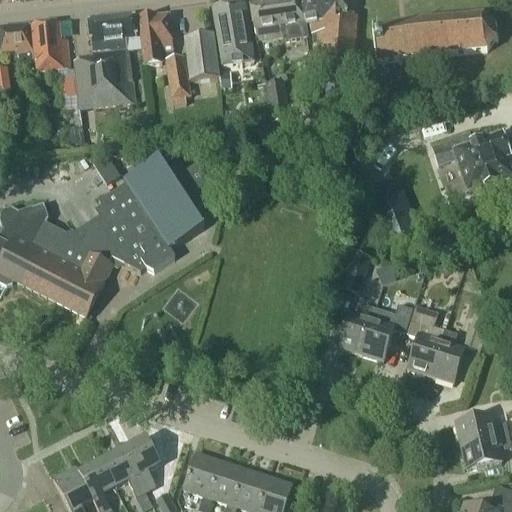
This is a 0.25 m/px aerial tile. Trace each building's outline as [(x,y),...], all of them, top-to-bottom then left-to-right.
[(343,0),(307,0),(301,1),(305,26),(308,26),(309,37),(311,37),(317,81),(353,77),(355,19),(346,20),(343,0)] [(301,1),(249,8),(256,43),(261,42),(261,44),(284,41),(284,44),(307,41),(305,26),(301,1)] [(220,68),(252,64),(244,7),(212,11),(220,68)] [(86,22),(91,60),(73,62),(79,113),(135,106),(129,53),(136,52),(132,17),(86,22)] [(184,100),(189,99),(183,60),(172,62),(171,55),(173,55),(168,18),(155,20),(155,19),(137,21),(144,69),(161,67),(161,64),(165,63),(171,109),(185,107),(184,100)] [(486,54),(495,42),(493,28),(483,18),(458,20),(417,24),(366,33),(375,67),(398,63),(418,60),(448,57),(486,54)] [(58,25),(30,27),(33,58),(34,70),(35,75),(69,72),(66,43),(60,43),(58,25)] [(20,71),(34,70),(33,58),(30,27),(0,30),(0,60),(0,61),(18,60),(20,71)] [(214,36),(184,40),(190,85),(220,81),(214,36)] [(13,68),(0,69),(0,94),(15,94),(13,68)] [(266,86),(272,126),(289,124),(283,83),(266,86)] [(64,137),(65,152),(83,150),(81,130),(72,131),(73,136),(64,137)] [(467,194),(510,179),(504,162),(507,161),(500,139),(470,150),(467,140),(450,146),(450,147),(432,153),(437,168),(456,161),(467,194)] [(94,169),(107,188),(120,180),(107,160),(94,169)] [(65,236),(45,226),(47,222),(43,207),(18,215),(11,211),(2,214),(0,217),(0,229),(0,231),(4,233),(0,240),(0,286),(5,289),(15,285),(86,321),(105,283),(104,282),(111,268),(107,267),(110,260),(139,275),(145,271),(153,275),(174,261),(169,254),(203,231),(192,214),(204,205),(196,193),(208,186),(196,167),(184,175),(178,166),(166,174),(158,162),(123,185),(125,187),(98,205),(100,209),(94,213),(98,220),(75,235),(71,233),(65,236)] [(385,255),(417,242),(395,183),(362,196),(385,255)] [(359,299),(371,260),(345,252),(333,291),(359,299)] [(337,350),(359,357),(374,311),(362,307),(359,318),(348,314),(337,350)] [(394,318),(374,311),(359,357),(382,364),(392,333),(403,337),(411,313),(397,308),(394,318)] [(407,372),(430,380),(444,334),(433,330),(437,316),(414,309),(405,338),(417,341),(407,372)] [(486,322),(474,318),(464,349),(476,353),(486,322)] [(456,338),(444,334),(430,380),(453,387),(463,353),(453,349),(456,338)] [(460,449),(507,439),(504,426),(492,429),(490,418),(455,426),(460,449)] [(510,451),(507,439),(460,449),(466,472),(500,464),(498,454),(510,451)] [(122,453),(145,495),(155,490),(147,475),(160,468),(145,441),(122,453)] [(122,453),(100,465),(115,492),(127,486),(135,501),(145,495),(122,453)] [(195,456),(182,494),(202,500),(198,511),(208,511),(211,503),(207,502),(219,464),(195,456)] [(219,464),(207,502),(211,503),(226,508),(224,511),(235,511),(236,511),(230,510),(243,472),(219,464)] [(93,504),(92,504),(96,511),(109,511),(103,499),(115,492),(100,465),(78,477),(93,504)] [(80,511),(92,504),(93,504),(78,477),(75,471),(52,484),(67,511),(80,511)] [(243,472),(230,510),(236,511),(237,511),(256,511),(267,479),(243,472)] [(267,479),(256,511),(283,511),(291,487),(267,479)] [(155,503),(159,511),(175,511),(167,497),(155,503)] [(483,511),(463,505),(460,511),(511,511),(511,508),(493,503),(490,511),(483,511)]
